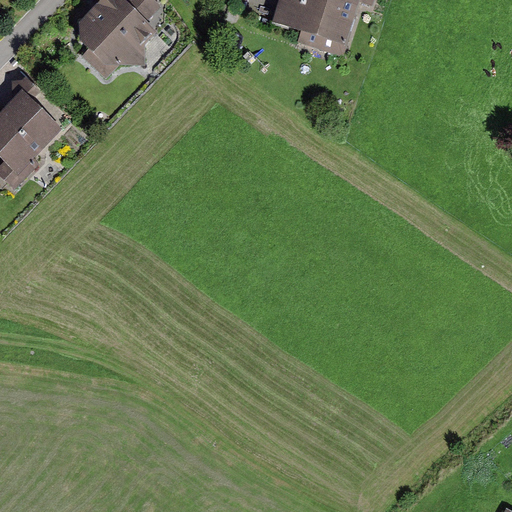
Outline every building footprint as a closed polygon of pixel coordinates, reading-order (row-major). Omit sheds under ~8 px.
[(163,5),(157,0),(100,0),(82,21),(82,40),(91,48),(106,63),(121,63),(145,64),(145,44),(158,29),(149,21),(163,5)] [(283,0),(274,31),(302,40),(300,48),(346,62),(363,8),(375,11),(377,0),(283,0)] [(91,48),(83,56),(107,79),(121,63),(106,63),(91,48)] [(24,88),(35,99),(43,91),(27,75),(23,78),(14,79),(16,97),(24,88)] [(35,99),(24,88),(16,97),(0,113),(0,155),(4,160),(0,164),(0,177),(16,192),(43,164),(36,158),(65,127),(35,99)]
